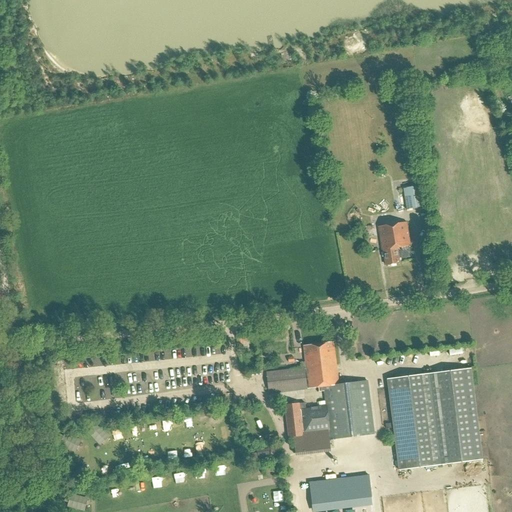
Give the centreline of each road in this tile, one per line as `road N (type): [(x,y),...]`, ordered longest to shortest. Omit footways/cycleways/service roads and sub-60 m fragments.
road 1 (unclassified): [(14,337),(14,344),(229,323),(511,282)]
road 2 (track): [(0,346),(14,344),(49,511)]
